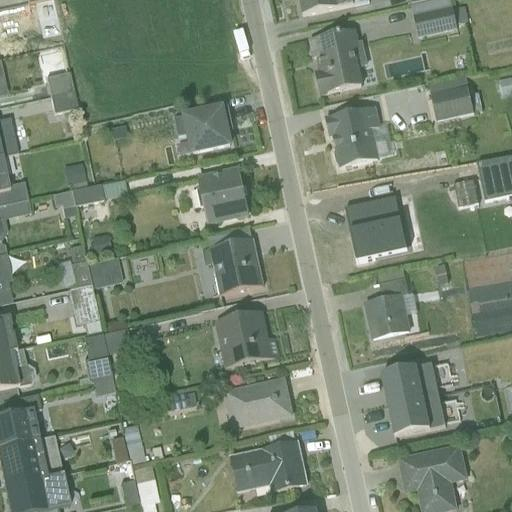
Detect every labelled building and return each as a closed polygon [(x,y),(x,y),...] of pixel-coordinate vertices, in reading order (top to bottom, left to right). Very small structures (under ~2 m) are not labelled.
[(12,0),(15,11),(37,6),(35,0),(12,0)] [(292,0),(297,25),(365,11),(362,0),(292,0)] [(398,0),(407,42),(445,34),(437,0),(398,0)] [(319,104),(366,93),(353,38),(306,48),(319,104)] [(394,43),(361,50),(364,68),(398,62),(394,43)] [(35,118),(57,117),(55,82),(33,83),(35,118)] [(425,124),(464,119),(459,84),(420,90),(425,124)] [(189,165),(230,154),(219,112),(177,123),(189,165)] [(378,136),(373,115),(321,125),(331,177),(377,168),(371,137),(378,136)] [(204,235),(248,224),(236,175),(193,186),(204,235)] [(107,186),(86,191),(89,207),(110,202),(107,186)] [(41,201),(44,214),(87,204),(84,190),(41,201)] [(352,261),(389,253),(378,201),(341,208),(352,261)] [(219,304),(261,294),(250,247),(208,257),(219,304)] [(53,256),(55,270),(68,268),(66,255),(53,256)] [(51,273),(59,334),(69,332),(70,342),(84,340),(78,294),(103,291),(100,266),(51,273)] [(369,347),(408,340),(401,302),(362,310),(369,347)] [(223,377),(272,366),(261,318),(212,329),(223,377)] [(0,396),(11,394),(4,358),(0,358),(0,396)] [(91,364),(68,366),(71,390),(94,388),(91,364)] [(386,390),(398,447),(445,436),(432,380),(386,390)] [(232,441),(291,426),(281,386),(222,401),(232,441)] [(28,421),(0,427),(0,457),(34,450),(28,421)] [(116,471),(130,466),(118,435),(104,440),(116,471)] [(0,457),(0,496),(34,489),(57,484),(49,447),(34,450),(0,457)] [(269,501),(305,493),(294,448),(225,464),(234,501),(267,494),(269,501)] [(464,489),(457,454),(396,467),(403,501),(415,499),(417,511),(453,511),(449,492),(464,489)] [(117,491),(122,511),(141,511),(136,487),(117,491)] [(120,511),(116,488),(104,490),(107,511),(120,511)] [(0,496),(0,499),(2,511),(39,511),(34,489),(0,496)]
